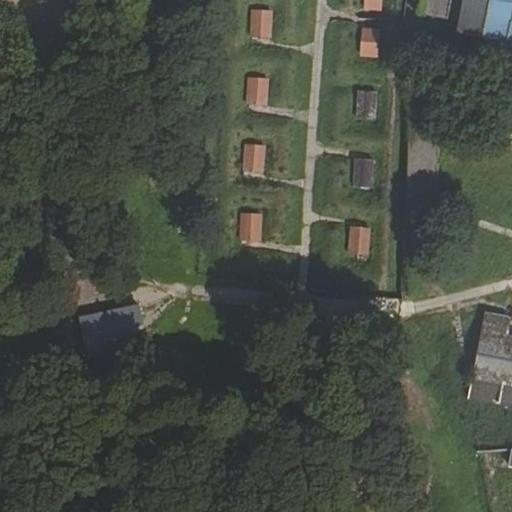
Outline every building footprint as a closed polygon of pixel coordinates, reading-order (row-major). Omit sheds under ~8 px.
[(381,11),(381,0),(364,0),(364,10),(381,11)] [(426,0),(424,11),(485,22),(489,0),(426,0)] [(511,0),(495,0),(490,32),(511,36),(511,0)] [(249,37),(272,38),(273,11),(251,10),(249,37)] [(277,24),(278,48),(291,47),(290,23),(277,24)] [(165,25),(167,54),(183,53),(181,24),(165,25)] [(363,29),(359,56),(377,58),(380,31),(363,29)] [(348,207),(365,204),(376,202),(352,72),(324,77),(348,207)] [(246,106),(267,106),(267,79),(247,78),(246,106)] [(280,81),(282,114),(295,113),(293,80),(280,81)] [(169,87),(172,116),(188,114),(185,86),(169,87)] [(495,131),(511,134),(511,113),(500,111),(495,131)] [(12,144),(24,211),(44,207),(32,140),(12,144)] [(243,173),(264,174),(264,145),(243,145),(243,173)] [(284,154),(286,187),(299,186),(297,153),(284,154)] [(175,157),(178,195),(194,193),(191,155),(175,157)] [(362,279),(378,276),(365,204),(348,207),(362,279)] [(180,225),(182,251),(198,250),(196,224),(180,225)] [(288,224),(289,247),(302,246),(301,224),(288,224)] [(70,347),(119,338),(111,297),(62,306),(70,347)] [(511,325),(491,321),(480,374),(511,381),(511,325)] [(485,441),(511,444),(511,424),(487,422),(485,441)] [(69,431),(82,511),(106,507),(93,427),(69,431)]
